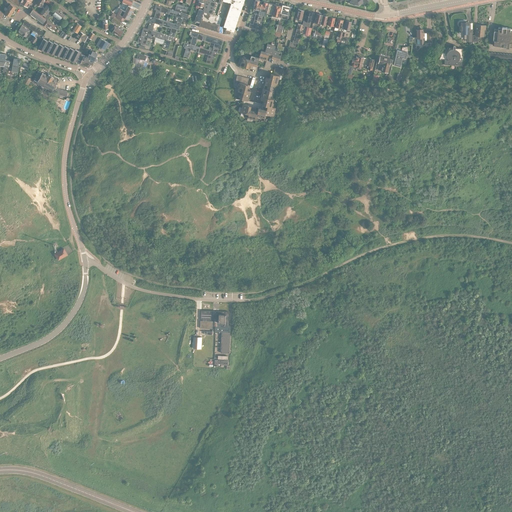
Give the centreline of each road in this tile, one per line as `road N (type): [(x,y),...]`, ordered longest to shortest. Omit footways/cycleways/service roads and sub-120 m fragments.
road 1 (track): [(511,243),(452,234),(404,240),(293,287)]
road 2 (unclassified): [(84,262),(63,166),(78,99)]
road 3 (unclassified): [(250,299),(153,292),(99,265)]
road 4 (unclassified): [(0,357),(65,323),(84,289),(84,262)]
